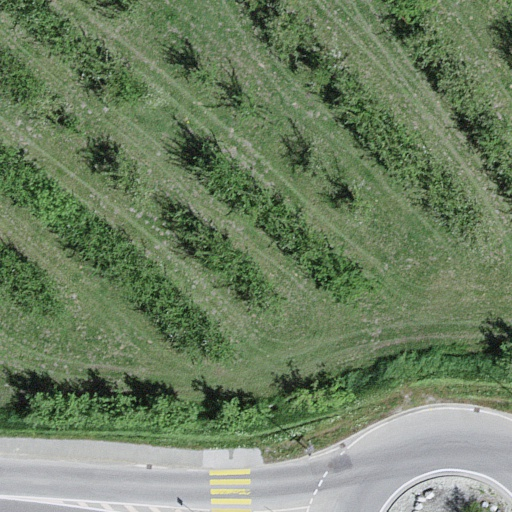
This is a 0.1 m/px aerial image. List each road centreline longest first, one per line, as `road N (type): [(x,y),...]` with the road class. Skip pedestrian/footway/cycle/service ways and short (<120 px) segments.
road 1 (tertiary): [(364,479),(232,502),(38,499)]
road 2 (tertiary): [(511,455),(471,439),(435,439),(400,450),(364,479)]
